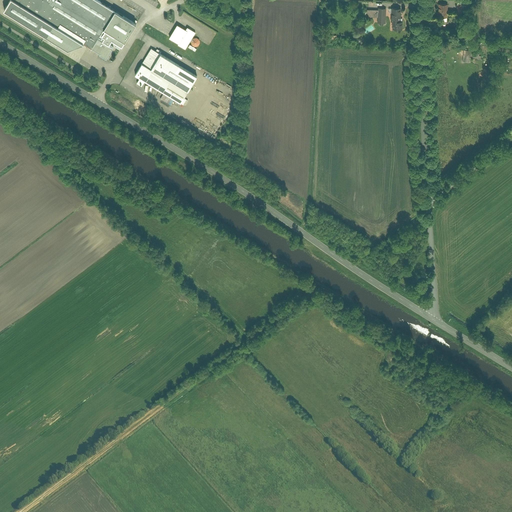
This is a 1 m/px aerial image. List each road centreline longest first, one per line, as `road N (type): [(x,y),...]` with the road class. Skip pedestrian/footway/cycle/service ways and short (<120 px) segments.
road 1 (tertiary): [(435,321),(93,100)]
road 2 (track): [(21,511),(314,283)]
road 3 (unknown): [(110,74),(242,155)]
road 4 (residential): [(183,0),(143,21),(93,100)]
